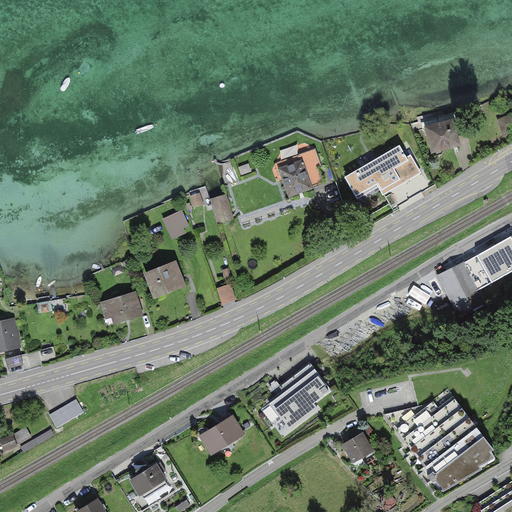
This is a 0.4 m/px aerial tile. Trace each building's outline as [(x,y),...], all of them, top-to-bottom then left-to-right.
[(511,112),(498,118),(504,135),(511,131),(511,112)] [(453,121),(426,128),(433,153),(433,152),(434,154),(437,156),(442,154),(444,151),(444,150),(460,145),(453,121)] [(401,139),(342,174),(357,200),(378,187),(384,197),(422,174),(401,139)] [(310,146),(273,159),(288,201),(325,187),(310,146)] [(203,186),(190,191),(197,207),(209,202),(203,186)] [(231,197),(214,201),(220,224),(237,220),(231,197)] [(185,213),(167,221),(176,241),(194,234),(185,213)] [(511,241),(511,240),(468,264),(481,288),(511,270),(511,241)] [(177,261),(144,273),(154,300),(186,287),(177,261)] [(464,267),(439,279),(454,311),(479,298),(464,267)] [(231,285),(216,290),(222,305),(236,300),(231,285)] [(136,293),(100,303),(107,324),(143,314),(136,293)] [(41,300),(41,310),(70,310),(70,300),(41,300)] [(15,318),(0,321),(0,353),(22,348),(15,318)] [(12,366),(24,363),(22,355),(9,358),(12,366)] [(310,367),(266,398),(287,428),(331,397),(310,367)] [(443,388),(390,427),(440,495),(493,456),(443,388)] [(77,399),(50,414),(57,428),(84,413),(77,399)] [(234,416),(202,436),(214,456),(247,437),(234,416)] [(30,430),(5,441),(10,454),(36,443),(30,430)] [(343,441),(355,462),(376,451),(365,430),(343,441)] [(158,464),(128,483),(139,499),(168,480),(158,464)] [(511,511),(511,485),(480,506),(483,511),(511,511)] [(109,511),(103,501),(82,511),(109,511)]
